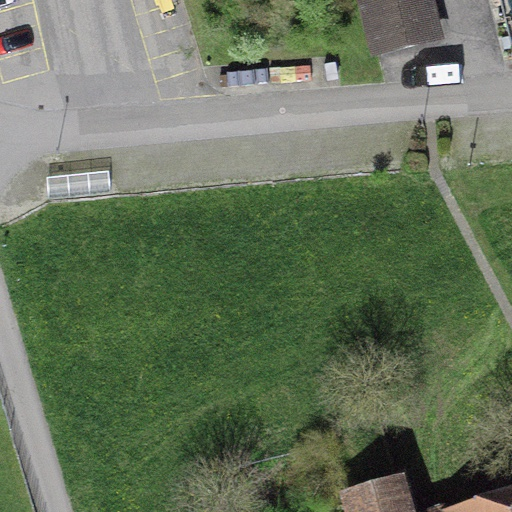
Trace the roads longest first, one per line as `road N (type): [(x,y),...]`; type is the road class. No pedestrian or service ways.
road 1 (residential): [(0,147),(511,94)]
road 2 (residential): [(56,511),(0,326)]
